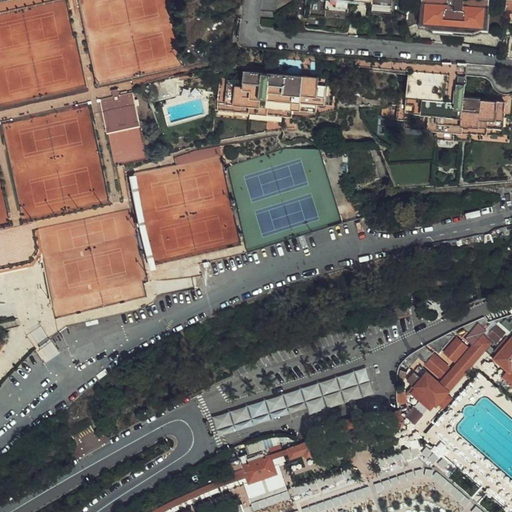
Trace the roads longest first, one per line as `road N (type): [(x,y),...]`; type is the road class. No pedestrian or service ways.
road 1 (residential): [(0,435),(66,373),(172,312),(291,267),(511,218)]
road 2 (tertiary): [(96,511),(182,458),(192,440),(180,422),(166,422),(9,511)]
